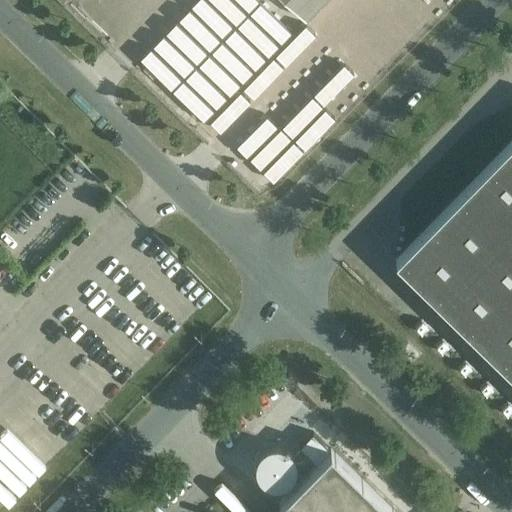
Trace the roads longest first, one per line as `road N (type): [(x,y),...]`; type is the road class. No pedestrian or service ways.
road 1 (unclassified): [(498,0),(248,254)]
road 2 (unclassified): [(248,254),(0,13)]
road 3 (unclassified): [(510,511),(285,293)]
road 4 (unclassified): [(77,511),(285,293)]
